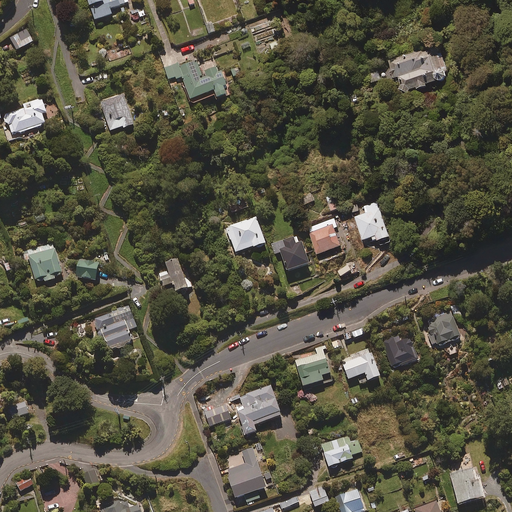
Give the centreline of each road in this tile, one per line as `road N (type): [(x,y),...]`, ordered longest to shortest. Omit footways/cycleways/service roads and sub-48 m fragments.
road 1 (residential): [(511,248),(250,344),(190,378),(172,405)]
road 2 (residential): [(172,405),(94,394),(37,358),(0,353)]
road 3 (residential): [(221,511),(203,474),(139,472),(118,458)]
road 4 (residential): [(0,474),(19,456),(49,449),(118,458)]
